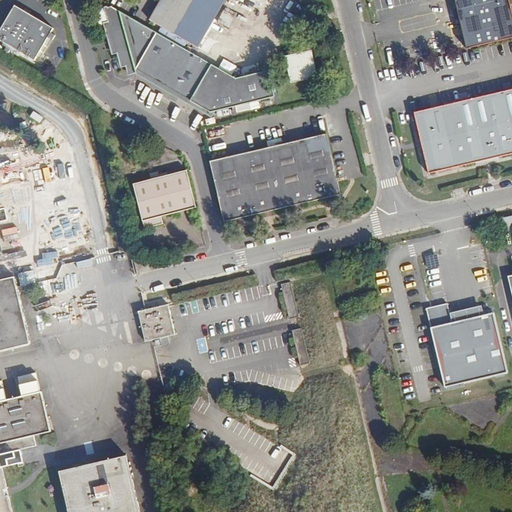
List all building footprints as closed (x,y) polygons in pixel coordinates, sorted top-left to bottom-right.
[(198,48),(225,0),(160,0),(149,20),(198,48)] [(511,15),(508,0),(454,0),(466,49),(511,38),(511,15)] [(56,28),(17,5),(0,33),(0,38),(37,60),(56,28)] [(190,101),(210,112),(274,97),(268,70),(236,78),(111,6),(96,11),(95,13),(96,22),(100,24),(102,23),(111,55),(116,54),(120,68),(125,67),(128,76),(136,73),(138,71),(182,96),(180,100),(188,105),(190,101)] [(321,22),(324,35),(329,34),(330,38),(335,37),(331,20),(321,22)] [(291,83),(317,77),(312,51),(285,57),(291,83)] [(233,74),(237,66),(219,57),(215,65),(233,74)] [(428,174),(511,154),(511,89),(414,113),(428,174)] [(223,130),(209,130),(210,140),(224,139),(223,130)] [(224,222),(341,195),(326,134),(210,161),(224,222)] [(196,208),(187,170),(133,184),(144,229),(163,224),(161,217),(196,208)] [(506,234),(511,232),(511,215),(502,218),(506,234)] [(438,254),(426,254),(426,271),(438,271),(438,254)] [(0,351),(31,344),(15,277),(0,280),(0,351)] [(298,318),(291,282),(281,284),(288,320),(298,318)] [(507,373),(493,313),(485,315),(451,323),(446,304),(426,309),(443,387),(507,373)] [(138,312),(145,342),(159,339),(168,337),(175,335),(172,321),(168,305),(138,312)] [(309,364),(302,329),(292,331),(299,366),(309,364)] [(170,344),(168,337),(159,339),(160,342),(161,346),(170,344)] [(19,376),(23,396),(42,392),(37,372),(19,376)] [(0,443),(51,432),(42,392),(23,396),(7,400),(0,401),(0,443)] [(0,456),(0,458),(3,470),(24,465),(21,451),(0,456)] [(68,511),(139,511),(127,456),(93,464),(60,472),(68,511)] [(0,511),(12,511),(9,495),(6,496),(6,493),(5,490),(7,489),(3,470),(0,458),(0,511)]
